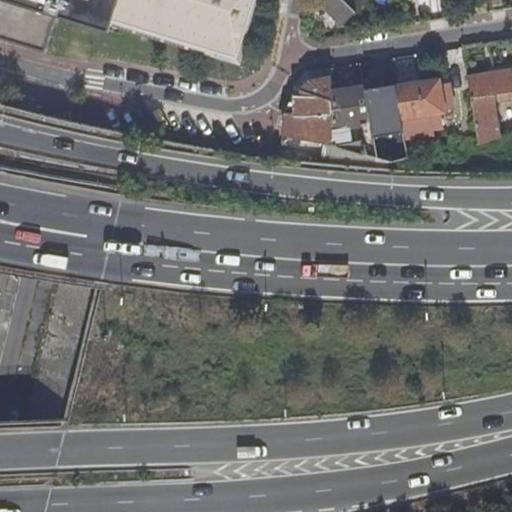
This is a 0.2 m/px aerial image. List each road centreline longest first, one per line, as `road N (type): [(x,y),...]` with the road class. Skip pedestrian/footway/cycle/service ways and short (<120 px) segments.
road 1 (motorway): [(511,200),(389,198),(266,183),(0,132)]
road 2 (motorway): [(0,508),(418,477),(511,454)]
road 3 (motorway): [(511,242),(391,244),(139,223),(0,196)]
road 4 (motorway): [(511,275),(402,280),(129,255),(0,233)]
road 5 (motorway): [(0,453),(233,445),(447,424),(511,409)]
road 6 (residential): [(45,79),(64,119),(0,392)]
road 7 (residential): [(295,55),(269,92),(228,106),(45,79)]
road 8 (residential): [(511,28),(295,55)]
